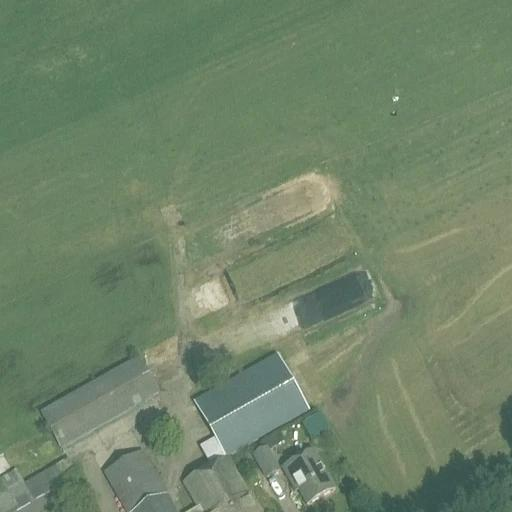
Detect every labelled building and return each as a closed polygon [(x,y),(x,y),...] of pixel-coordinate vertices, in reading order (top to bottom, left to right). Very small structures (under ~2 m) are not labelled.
[(320,309),(282,322),(289,344),(328,331),(320,309)] [(235,341),(244,366),(281,352),(272,327),(235,341)] [(259,511),(249,495),(248,495),(227,458),(308,411),(277,357),(195,403),(216,439),(200,448),(212,468),(184,484),(199,508),(192,511),(176,511),(142,452),(104,474),(125,511),(259,511)] [(42,415),(61,447),(158,392),(140,360),(42,415)] [(303,424),(312,441),(325,433),(316,417),(303,424)] [(266,478),(279,471),(266,448),(254,455),(266,478)] [(307,506),(335,491),(313,452),(282,469),(296,494),(299,492),(307,506)] [(0,511),(44,511),(86,488),(69,459),(24,484),(16,470),(0,479),(0,511)]
